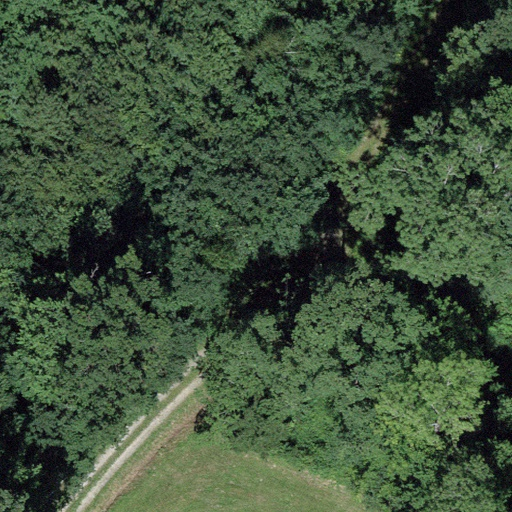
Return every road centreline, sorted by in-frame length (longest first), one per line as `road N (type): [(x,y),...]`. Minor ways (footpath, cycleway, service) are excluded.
road 1 (track): [(257,285),(464,0)]
road 2 (track): [(90,511),(110,466),(257,285)]
road 3 (track): [(257,285),(511,398)]
